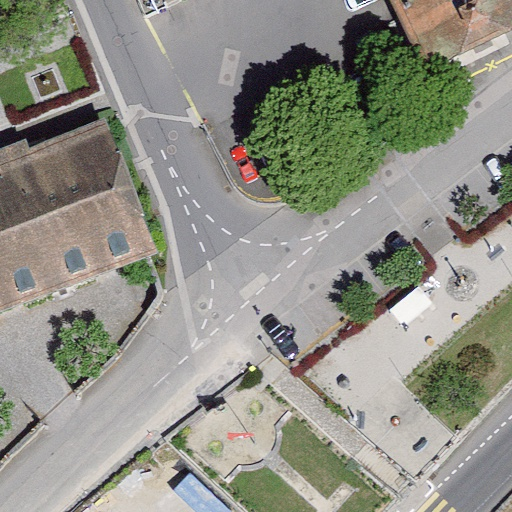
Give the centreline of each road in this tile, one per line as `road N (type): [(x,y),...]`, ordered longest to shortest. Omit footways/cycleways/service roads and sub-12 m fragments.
road 1 (unclassified): [(242,310),(511,96)]
road 2 (residential): [(102,0),(242,310)]
road 3 (unclassified): [(7,511),(79,441),(242,310)]
